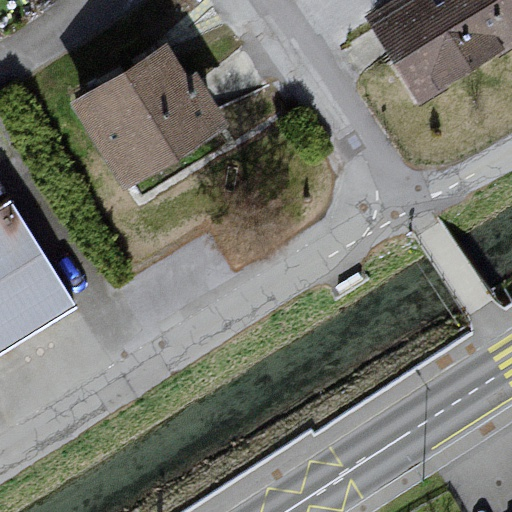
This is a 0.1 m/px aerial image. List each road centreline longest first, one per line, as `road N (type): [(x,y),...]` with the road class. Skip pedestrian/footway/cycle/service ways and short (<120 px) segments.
road 1 (residential): [(398,216),(0,464)]
road 2 (secondary): [(288,511),(511,364)]
road 3 (residential): [(260,0),(398,216)]
road 4 (residential): [(511,149),(398,216)]
